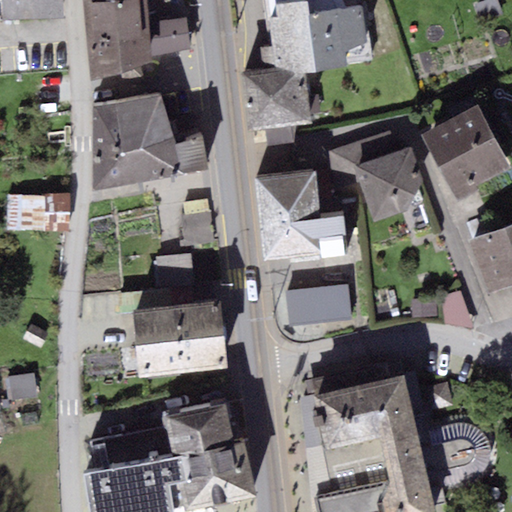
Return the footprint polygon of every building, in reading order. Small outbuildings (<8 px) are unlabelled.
[(4,12),(66,11),(65,0),(3,0),(4,6),(4,12)] [(87,23),(94,67),(153,51),(190,42),(186,11),(150,18),(148,0),(91,0),(93,22),(87,23)] [(317,57),(309,0),(276,0),(277,4),(270,5),(276,56),(305,52),(306,59),(317,57)] [(372,54),(366,0),(309,0),(317,57),(372,54)] [(243,60),(252,121),(312,113),(306,59),(305,52),(276,56),(243,60)] [(118,92),(132,172),(183,162),(178,133),(160,85),(118,92)] [(94,179),(132,172),(118,92),(95,95),(94,179)] [(423,126),(460,194),(480,183),(478,179),(511,159),(478,97),(423,126)] [(183,162),(208,159),(202,125),(178,133),(183,162)] [(355,158),(399,143),(393,126),(327,149),(339,184),(362,177),(355,158)] [(362,177),(375,216),(410,204),(425,173),(412,138),(399,143),(355,158),(362,177)] [(349,244),(344,203),(322,204),(317,160),(256,167),(265,251),(349,244)] [(46,192),(9,191),(8,228),(46,226),(46,192)] [(46,192),(46,226),(68,227),(70,191),(46,192)] [(186,212),(210,209),(207,197),(184,199),(186,212)] [(182,213),(187,243),(215,239),(210,209),(186,212),(182,213)] [(511,217),(469,233),(490,288),(511,278),(511,217)] [(348,281),(288,288),(292,324),(352,317),(348,281)] [(134,298),(142,365),(227,355),(219,288),(134,298)] [(437,296),(412,298),(414,316),(439,314),(437,296)] [(314,491),(318,511),(420,511),(439,508),(437,501),(447,498),(440,468),(464,463),(470,460),(474,456),(474,448),(472,441),(468,436),(462,435),(433,441),(417,367),(408,368),(406,362),(314,383),(329,437),(382,424),(392,468),(389,475),(314,491)] [(186,499),(256,482),(243,429),(234,430),(226,390),(164,404),(172,443),(84,460),(92,511),(135,511),(154,508),(175,506),(173,500),(186,499)]
